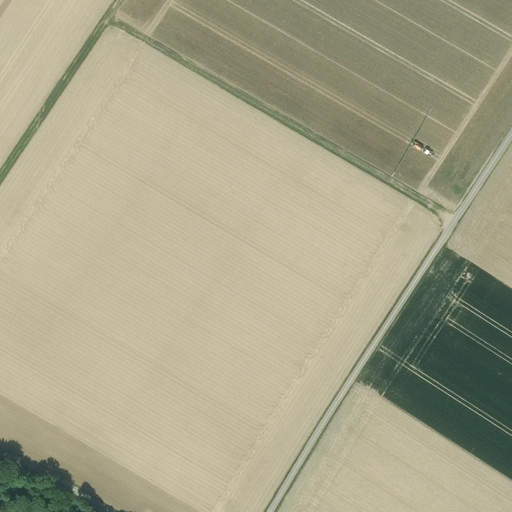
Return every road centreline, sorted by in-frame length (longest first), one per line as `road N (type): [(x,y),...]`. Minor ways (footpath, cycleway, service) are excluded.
road 1 (residential): [(511,132),(270,511)]
road 2 (track): [(106,18),(455,219)]
road 3 (track): [(117,0),(0,176)]
road 4 (residential): [(106,511),(0,454)]
